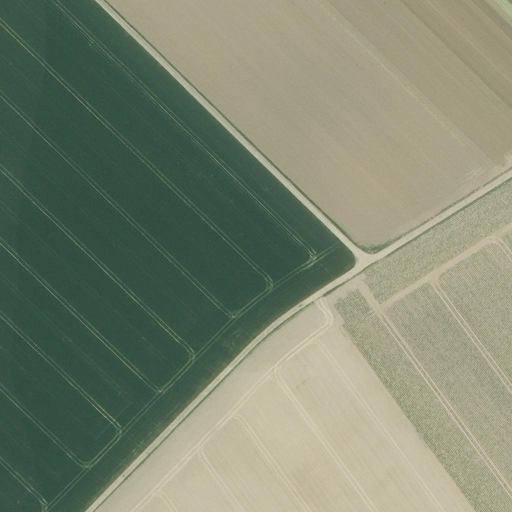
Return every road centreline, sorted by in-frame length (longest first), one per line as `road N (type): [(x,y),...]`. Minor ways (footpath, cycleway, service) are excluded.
road 1 (track): [(82,511),(278,321),(366,263)]
road 2 (track): [(97,0),(366,263)]
road 3 (track): [(366,263),(511,172)]
